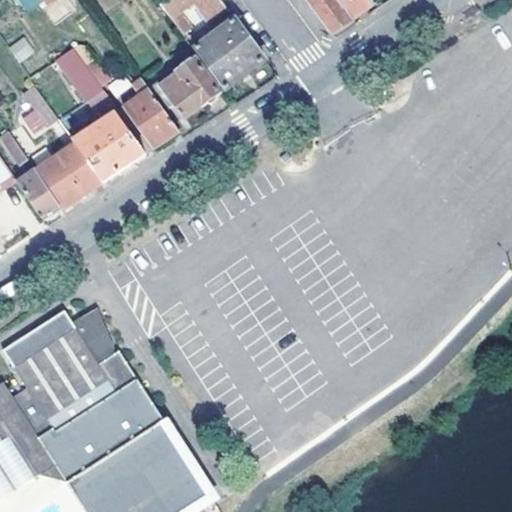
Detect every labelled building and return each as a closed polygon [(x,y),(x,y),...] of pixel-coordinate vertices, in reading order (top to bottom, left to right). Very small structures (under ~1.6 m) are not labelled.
[(188,0),(168,0),(160,6),(171,21),(192,6),(188,0)] [(227,11),(219,0),(188,0),(192,6),(207,25),(227,11)] [(336,0),(306,0),(333,35),(352,21),(336,0)] [(364,0),(336,0),(352,21),(371,8),(364,0)] [(229,26),(194,52),(223,92),(265,62),(242,31),(233,17),(225,21),(229,26)] [(17,63),(34,54),(25,37),(8,46),(17,63)] [(114,106),(79,60),(64,73),(86,104),(93,98),(104,113),(114,106)] [(220,96),(194,61),(177,74),(177,77),(155,93),(168,110),(173,106),(184,120),(204,106),(220,96)] [(166,142),(179,133),(138,77),(134,81),(136,84),(133,88),(140,99),(123,110),(153,150),(166,142)] [(44,134),(29,114),(18,121),(32,141),(44,134)] [(77,147),(103,182),(123,169),(145,155),(116,114),(75,144),(77,147)] [(28,160),(10,133),(4,137),(7,142),(3,144),(19,165),(28,160)] [(77,147),(36,173),(61,210),(84,195),(103,182),(77,147)] [(0,189),(15,179),(0,157),(0,189)] [(19,185),(44,222),(52,216),(61,210),(36,173),(19,185)] [(8,382),(0,386),(0,503),(39,478),(66,483),(83,511),(196,511),(214,501),(131,369),(126,372),(122,356),(113,330),(103,335),(101,332),(84,340),(77,327),(17,367),(28,385),(14,394),(8,382)]
